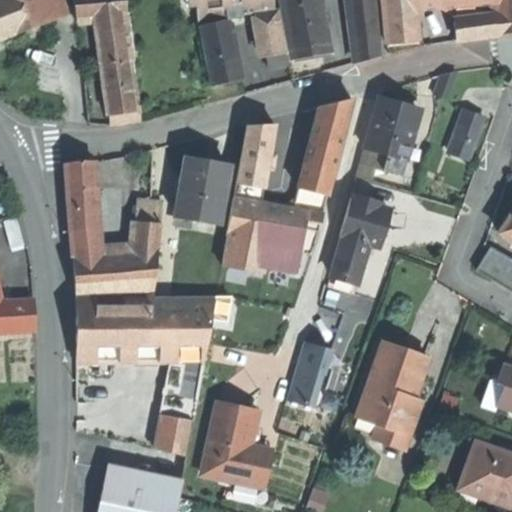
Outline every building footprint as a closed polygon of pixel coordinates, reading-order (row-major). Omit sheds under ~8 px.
[(54,22),(51,14),(46,0),(13,0),(2,4),(1,0),(0,0),(0,41),(13,37),(54,22)] [(60,0),(46,0),(51,14),(63,11),(60,0)] [(76,0),(79,21),(98,19),(95,0),(76,0)] [(135,61),(126,0),(95,0),(98,19),(104,66),(135,61)] [(256,14),(276,11),(274,0),(197,0),(198,5),(200,20),(242,15),(256,14)] [(322,0),(283,0),(296,59),(314,56),(333,52),(322,0)] [(351,0),(353,18),(380,17),(378,0),(351,0)] [(384,0),(389,44),(420,41),(416,0),(384,0)] [(511,0),(495,0),(497,18),(499,36),(511,35),(511,0)] [(278,24),(276,11),(256,14),(265,58),(268,57),(271,68),(291,65),(289,54),(286,55),(281,24),(278,24)] [(380,17),(353,18),(358,63),(383,57),(380,17)] [(458,39),(499,36),(497,18),(457,22),(458,39)] [(230,21),(201,28),(214,85),(243,79),(230,21)] [(127,123),(143,121),(135,61),(104,66),(112,125),(127,123)] [(458,72),(442,76),(436,94),(449,99),(458,72)] [(403,105),(381,99),(367,149),(368,149),(380,153),(390,156),(405,160),(420,110),(403,105)] [(321,106),(295,210),(307,212),(305,228),(318,231),(352,100),(321,106)] [(487,119),(465,112),(451,152),(472,160),(487,119)] [(239,183),(265,187),(276,126),(248,127),(239,183)] [(372,180),(380,153),(368,149),(360,177),(372,180)] [(402,171),(405,160),(390,156),(387,167),(402,171)] [(177,215),(220,223),(231,167),(188,159),(177,215)] [(67,165),(73,231),(102,229),(97,162),(81,164),(67,165)] [(259,203),(265,187),(239,183),(236,199),(259,203)] [(382,204),(356,196),(355,198),(352,197),(341,236),(344,236),(333,276),(358,283),(370,244),(379,247),(384,230),(390,209),(381,206),(382,204)] [(259,203),(236,199),(221,278),(263,286),(266,267),(271,243),(286,246),(301,248),(305,228),(307,212),(295,210),(278,207),(259,203)] [(140,201),(135,248),(160,246),(165,203),(140,201)] [(500,233),(511,240),(511,213),(511,214),(500,233)] [(18,220),(10,221),(14,246),(22,245),(18,220)] [(73,231),(74,252),(103,250),(102,229),(73,231)] [(282,270),(286,246),(271,243),(266,267),(282,270)] [(74,252),(77,299),(156,293),(160,246),(135,248),(103,250),(74,252)] [(511,258),(492,247),(477,271),(511,291),(511,258)] [(355,294),(358,283),(333,276),(329,286),(355,294)] [(174,360),(206,360),(217,298),(156,298),(156,293),(77,299),(77,326),(78,360),(174,360)] [(35,301),(1,302),(0,302),(0,333),(36,331),(35,315),(35,301)] [(308,336),(288,398),(321,409),(341,347),(308,336)] [(353,409),(360,411),(384,343),(377,341),(353,409)] [(379,426),(410,437),(418,414),(410,411),(414,399),(429,357),(404,348),(384,341),(384,343),(360,411),(358,418),(379,426)] [(189,457),(206,360),(174,360),(157,449),(189,457)] [(498,405),(511,410),(511,365),(505,363),(497,383),(505,386),(498,405)] [(422,402),(414,399),(410,411),(418,414),(422,402)] [(203,475),(263,489),(271,452),(249,446),(251,436),(254,436),(259,414),(245,410),(220,404),(203,475)] [(405,451),(410,437),(379,426),(374,440),(405,451)] [(511,455),(504,452),(476,442),(459,490),(511,509),(511,455)] [(177,511),(184,481),(109,465),(101,501),(98,511),(177,511)]
